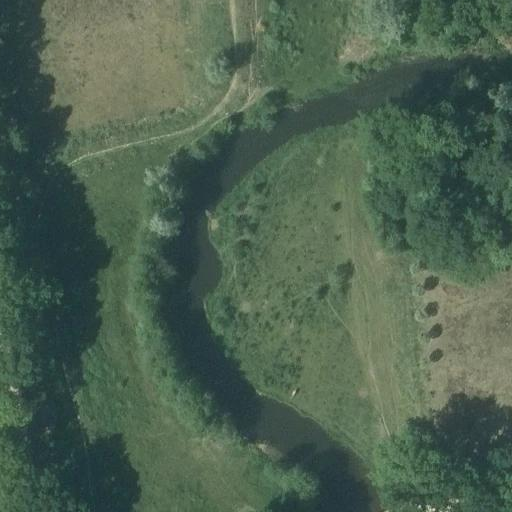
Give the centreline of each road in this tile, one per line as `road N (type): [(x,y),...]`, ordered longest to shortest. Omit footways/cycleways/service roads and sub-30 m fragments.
road 1 (track): [(91,511),(86,432),(47,296),(40,195),(80,159),(213,114),(229,99),(239,47),(234,0)]
road 2 (track): [(0,312),(39,511)]
